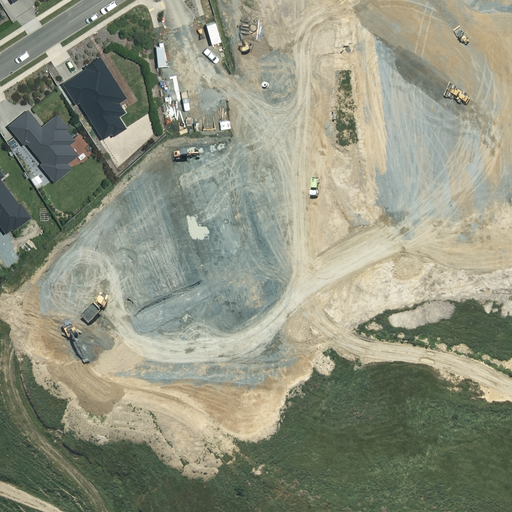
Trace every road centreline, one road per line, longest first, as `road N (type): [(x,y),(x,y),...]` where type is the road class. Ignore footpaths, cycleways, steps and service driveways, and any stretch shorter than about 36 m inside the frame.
road 1 (track): [(195,85),(230,96),(282,159),(308,305),(337,344),(430,360),(511,386)]
road 2 (track): [(110,511),(22,400)]
road 3 (residential): [(105,0),(0,67)]
